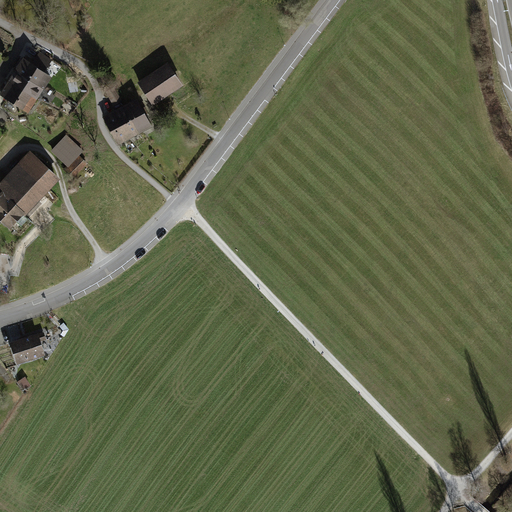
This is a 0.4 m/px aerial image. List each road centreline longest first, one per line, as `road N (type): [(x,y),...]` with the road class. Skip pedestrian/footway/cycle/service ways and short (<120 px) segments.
road 1 (track): [(458,490),(179,205)]
road 2 (residential): [(0,21),(83,67),(110,142),(179,205)]
road 3 (residential): [(333,0),(179,205)]
road 4 (residential): [(179,205),(110,270),(0,319)]
